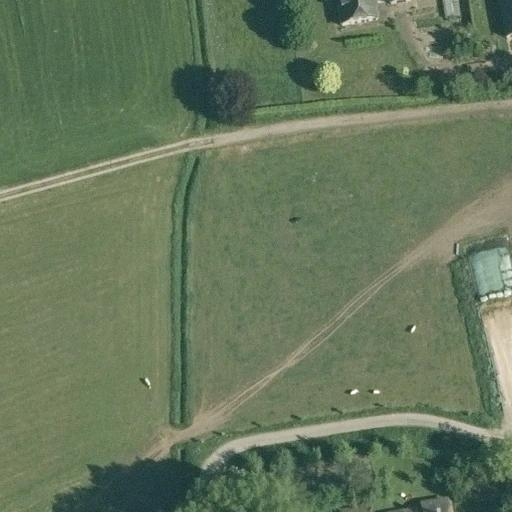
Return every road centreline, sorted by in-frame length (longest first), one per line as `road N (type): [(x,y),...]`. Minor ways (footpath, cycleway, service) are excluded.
road 1 (track): [(511,105),(158,151),(0,197)]
road 2 (unclassified): [(511,441),(399,419),(236,446),(207,472),(204,511)]
